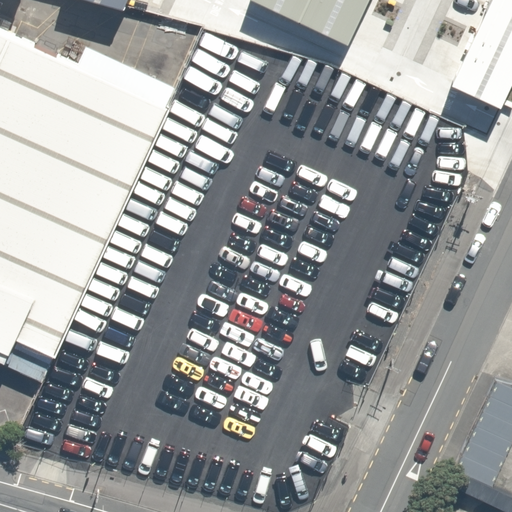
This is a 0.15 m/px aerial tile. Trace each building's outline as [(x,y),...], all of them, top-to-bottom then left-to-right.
[(511,0),(387,0),(377,21),(506,84),(511,69),(511,0)] [(79,62),(0,25),(0,354),(9,358),(7,363),(44,381),(172,105),(168,103),(176,84),(87,43),(79,62)] [(202,27),(177,79),(269,122),(294,70),(202,27)] [(471,128),(424,108),(387,191),(373,185),(300,350),(361,377),(471,128)] [(207,373),(160,352),(123,435),(293,511),(300,511),(335,435),(283,412),(260,462),(222,445),(232,423),(192,406),(207,373)]
